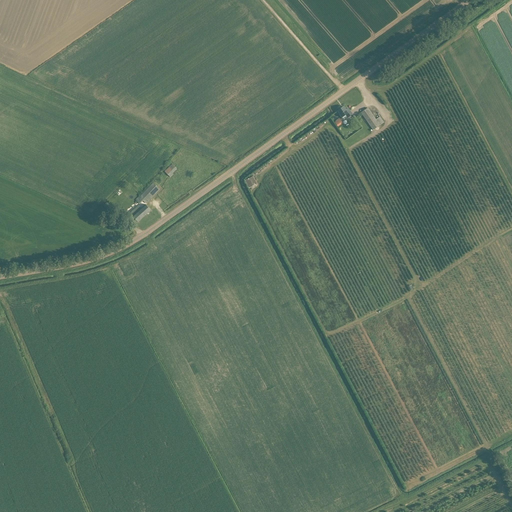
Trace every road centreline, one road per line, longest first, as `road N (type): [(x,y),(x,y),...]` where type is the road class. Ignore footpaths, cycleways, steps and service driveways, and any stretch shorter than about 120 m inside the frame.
road 1 (tertiary): [(0,276),(90,260),(143,235),(468,0)]
road 2 (track): [(0,294),(55,423)]
road 3 (track): [(263,0),(342,91)]
